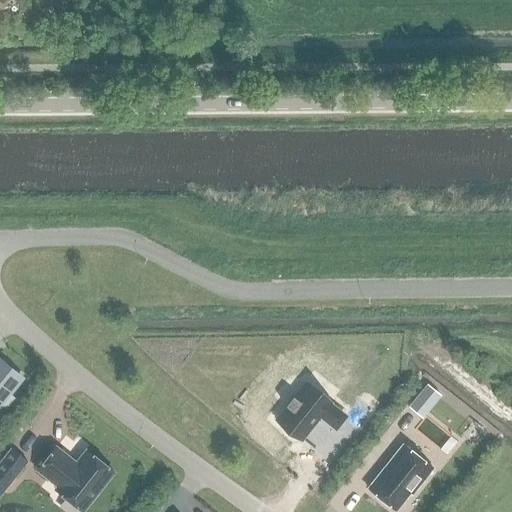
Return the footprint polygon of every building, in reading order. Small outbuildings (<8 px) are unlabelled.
[(84,23),(72,23),(71,35),(84,36),(84,23)] [(0,403),(1,403),(5,407),(12,398),(7,395),(21,378),(0,361),(0,403)] [(311,379),(280,418),(306,439),(322,419),(335,429),(348,412),(336,402),(337,400),(311,379)] [(410,404),(424,416),(440,396),(426,384),(410,404)] [(406,446),(371,490),(398,511),(399,511),(413,495),(416,497),(437,471),(406,446)] [(55,447),(36,470),(57,486),(54,489),(81,511),(112,472),(85,450),(75,463),(55,447)] [(0,461),(0,494),(2,491),(26,462),(10,449),(0,461)]
